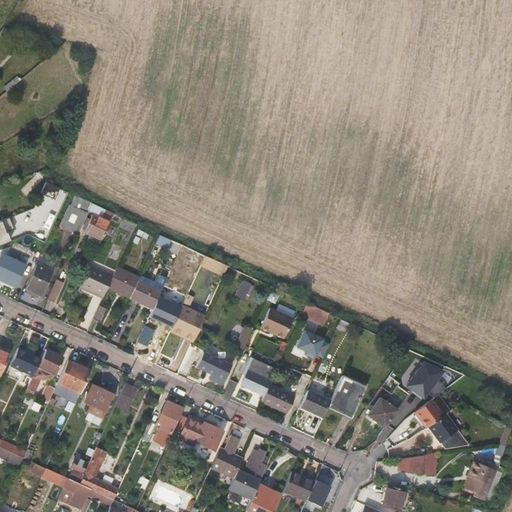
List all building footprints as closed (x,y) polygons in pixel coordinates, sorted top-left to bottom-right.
[(0,243),(30,235),(46,241),(68,191),(46,181),(41,194),(44,206),(0,219),(0,243)] [(77,236),(89,209),(73,201),(70,207),(69,206),(59,228),(77,236)] [(115,215),(92,204),(89,209),(112,220),(115,215)] [(102,241),(110,224),(93,216),(85,232),(91,235),(102,241)] [(100,246),(102,241),(91,235),(88,240),(100,246)] [(0,280),(16,288),(25,267),(1,255),(0,256),(0,280)] [(205,256),(203,260),(225,271),(228,266),(205,256)] [(54,268),(38,261),(26,286),(34,290),(32,294),(40,298),(54,268)] [(107,289),(112,278),(90,267),(80,287),(103,298),(107,289)] [(139,280),(116,270),(112,278),(107,289),(130,299),(139,280)] [(162,290),(139,280),(130,299),(152,310),(162,290)] [(56,281),(47,299),(55,304),(64,285),(56,281)] [(247,297),(252,286),(244,282),(238,293),(247,297)] [(329,313),(307,303),(302,313),(324,323),(329,313)] [(192,343),(204,317),(181,306),(169,333),(192,343)] [(99,307),(93,320),(100,323),(106,310),(99,307)] [(261,328),(283,339),(293,319),(270,308),(261,328)] [(243,352),(253,331),(248,328),(241,342),(242,342),(238,350),(243,352)] [(35,369),(40,360),(17,350),(9,367),(32,377),(35,369)] [(61,359),(44,351),(40,360),(35,369),(32,377),(31,379),(37,382),(40,383),(48,381),(53,377),(61,359)] [(210,374),(208,378),(222,385),(231,366),(203,353),(196,367),(210,374)] [(269,385),(276,369),(250,357),(244,370),(248,371),(241,385),(264,396),(269,385)] [(89,372),(90,369),(68,359),(66,362),(89,372)] [(421,359),(406,388),(424,397),(428,390),(439,396),(445,385),(437,381),(443,370),(421,359)] [(78,395),(89,372),(66,362),(56,385),(78,395)] [(309,390),(314,379),(306,376),(302,386),(309,390)] [(365,388),(342,376),(331,401),(329,404),(353,415),(365,388)] [(401,385),(390,376),(381,389),(392,397),(401,385)] [(37,382),(31,379),(26,390),(32,393),(37,382)] [(137,390),(125,384),(116,404),(128,410),(137,390)] [(42,397),(49,400),(54,388),(48,385),(42,397)] [(264,396),(261,402),(287,414),(289,411),(297,414),(301,406),(303,401),(269,385),(264,396)] [(101,419),(113,391),(103,387),(101,390),(91,386),(83,403),(89,406),(87,412),(101,419)] [(329,404),(331,401),(309,390),(303,401),(301,406),(323,416),(327,409),(329,404)] [(384,429),(398,412),(381,400),(368,416),(384,429)] [(446,416),(434,400),(416,413),(428,429),(430,428),(442,444),(459,430),(448,414),(446,416)] [(171,411),(173,405),(164,402),(159,415),(164,417),(167,410),(171,411)] [(351,420),(353,415),(329,404),(327,409),(351,420)] [(165,424),(171,427),(179,408),(173,405),(171,411),(165,424)] [(165,442),(171,427),(165,424),(171,411),(167,410),(164,417),(159,415),(155,422),(161,425),(155,438),(165,442)] [(187,420),(187,419),(183,417),(178,428),(182,430),(187,420)] [(201,427),(203,424),(188,417),(187,419),(187,420),(201,427)] [(194,443),(201,427),(187,420),(182,430),(177,440),(193,446),(194,443)] [(154,423),(149,421),(142,436),(148,438),(154,423)] [(212,428),(203,424),(201,427),(194,443),(213,452),(222,432),(212,428)] [(237,470),(242,459),(233,455),(240,440),(231,436),(224,451),(219,449),(210,469),(233,479),(237,470)] [(2,443),(0,446),(0,448),(22,459),(25,454),(2,443)] [(501,464),(508,445),(501,446),(495,462),(501,464)] [(95,449),(79,484),(90,490),(113,500),(117,490),(94,479),(105,454),(95,449)] [(439,470),(441,454),(427,456),(426,469),(439,470)] [(427,456),(402,459),(400,473),(425,475),(426,469),(427,456)] [(84,464),(74,459),(69,470),(79,474),(84,464)] [(487,502),(499,473),(477,463),(471,478),(473,479),(467,490),(477,495),(476,498),(487,502)] [(52,472),(45,469),(41,477),(48,480),(52,472)] [(228,489),(252,500),(258,486),(261,480),(237,470),(233,479),(228,489)] [(56,474),(52,472),(48,480),(59,485),(63,477),(56,474)] [(306,500),(315,482),(292,472),(283,491),(306,502),(306,500)] [(68,479),(63,477),(59,485),(64,487),(66,484),(68,479)] [(79,484),(68,479),(66,484),(78,489),(71,503),(82,508),(88,496),(90,490),(79,484)] [(331,487),(316,480),(315,482),(306,500),(321,507),(331,487)] [(273,511),(281,496),(258,486),(252,500),(246,511),(273,511)] [(409,491),(390,486),(385,507),(404,511),(409,491)] [(113,500),(90,490),(88,496),(110,506),(113,500)]
